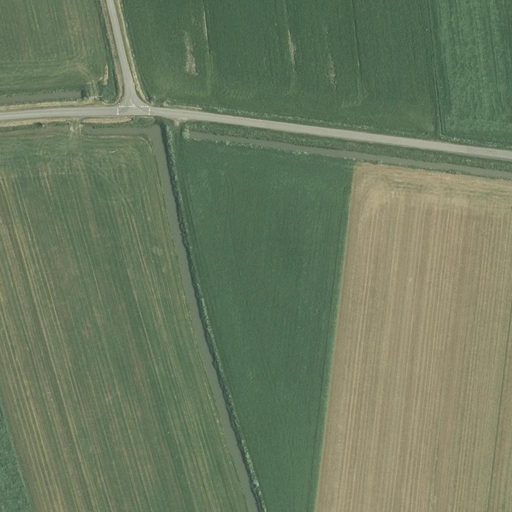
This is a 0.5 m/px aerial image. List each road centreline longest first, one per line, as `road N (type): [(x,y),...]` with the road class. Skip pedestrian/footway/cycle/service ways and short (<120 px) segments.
road 1 (unclassified): [(511,163),(133,115)]
road 2 (unclassified): [(0,116),(133,115)]
